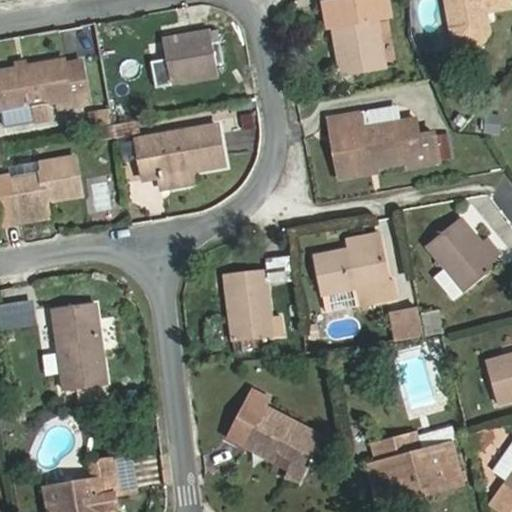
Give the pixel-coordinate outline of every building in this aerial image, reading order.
[(342,0),(324,3),(329,29),(334,28),(343,75),(385,67),(376,20),(391,18),(387,0),(342,0)] [(446,0),(453,40),(462,47),(484,44),(490,35),(487,14),(511,9),(511,8),(510,0),(446,0)] [(172,85),(219,77),(211,32),(163,40),(172,85)] [(66,59),(0,70),(0,107),(1,111),(43,103),(58,101),(60,110),(91,105),(83,60),(66,63),(66,59)] [(0,111),(3,125),(38,119),(37,116),(45,115),(43,103),(1,111),(0,111)] [(90,115),(93,127),(112,124),(110,111),(90,115)] [(410,167),(439,162),(434,133),(419,136),(416,120),(365,128),(362,113),(329,119),(332,135),(340,134),(346,173),(408,162),(410,167)] [(484,115),(483,133),(497,134),(498,116),(484,115)] [(218,125),(137,140),(144,181),(226,166),(218,125)] [(436,134),(440,160),(453,158),(449,132),(436,134)] [(83,196),(76,157),(41,162),(42,170),(0,177),(0,196),(5,226),(20,223),(19,214),(48,208),(47,203),(83,196)] [(466,292),(500,264),(462,218),(427,246),(446,269),(435,278),(454,301),(465,291),(466,292)] [(398,298),(394,280),(389,281),(381,244),(316,257),(324,295),(359,288),(362,304),(398,298)] [(264,270),(265,284),(292,281),(290,258),(266,261),(267,270),(264,270)] [(229,291),(227,291),(232,342),(284,336),(281,316),(273,317),(269,286),(266,286),(265,284),(264,270),(228,274),(229,291)] [(32,303),(0,306),(0,330),(0,331),(34,328),(32,303)] [(64,391),(109,384),(98,304),(52,310),(64,391)] [(424,335),(418,309),(390,314),(396,341),(424,335)] [(428,337),(444,333),(439,310),(423,314),(428,337)] [(501,403),(511,400),(511,355),(489,362),(501,403)] [(305,478),(326,438),(268,407),(272,399),(254,391),(229,439),(277,464),(280,458),(292,464),(289,470),(305,478)] [(483,451),(492,440),(489,429),(470,434),(475,453),(483,451)] [(373,446),(378,464),(375,465),(384,498),(421,489),(423,496),(464,485),(453,444),(422,452),(417,434),(373,446)] [(465,435),(470,454),(475,453),(470,434),(465,435)] [(511,448),(503,461),(511,467),(511,474),(504,485),(511,491),(511,448)] [(118,511),(115,494),(134,491),(128,458),(98,463),(101,480),(46,489),(50,511),(118,511)] [(511,511),(511,491),(504,485),(491,504),(503,511),(511,511)]
